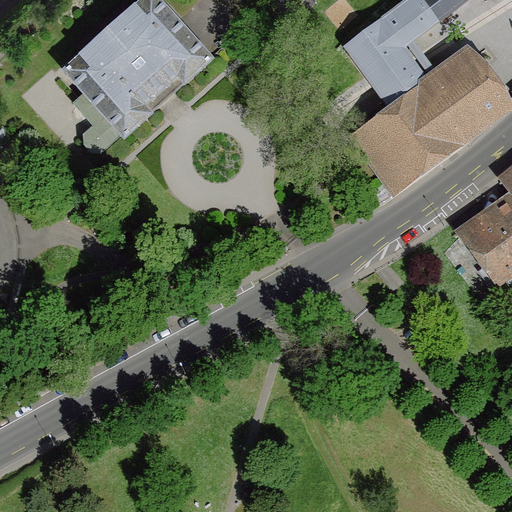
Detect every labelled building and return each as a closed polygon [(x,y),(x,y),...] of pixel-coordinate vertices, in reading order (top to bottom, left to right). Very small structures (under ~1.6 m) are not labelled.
[(214,68),(155,0),(152,0),(61,80),(125,151),(155,123),(147,115),(178,87),(186,96),(214,68)] [(415,43),(470,0),(413,0),(347,50),(365,75),(375,88),(392,112),(428,84),(413,63),(402,49),(413,40),(415,43)] [(430,87),(428,84),(392,112),(358,137),(400,195),(472,143),(507,108),(469,55),(446,72),(449,74),(430,87)] [(511,195),(511,176),(503,184),(511,195)] [(511,205),(461,240),(495,287),(511,274),(511,205)]
